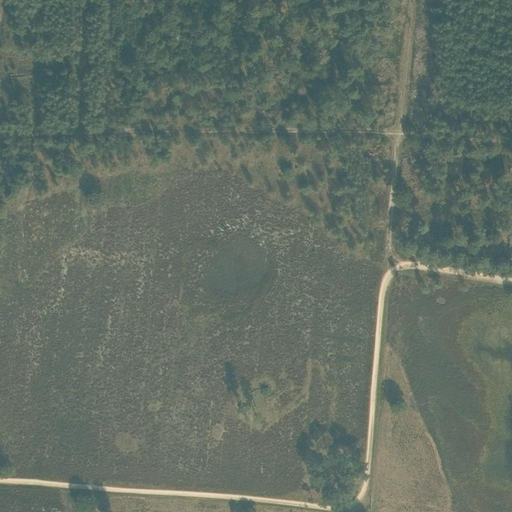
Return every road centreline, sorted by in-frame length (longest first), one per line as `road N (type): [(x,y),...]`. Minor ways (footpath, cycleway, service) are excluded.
road 1 (track): [(511,284),(394,268),(384,290),(369,487),(358,508),(0,483)]
road 2 (track): [(511,137),(395,128),(0,136)]
road 3 (track): [(407,0),(387,258),(394,268)]
